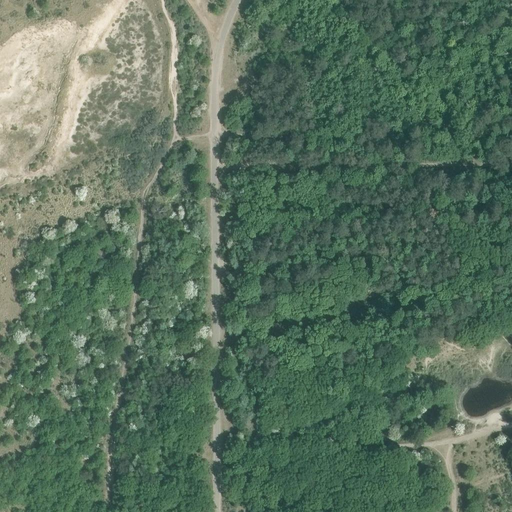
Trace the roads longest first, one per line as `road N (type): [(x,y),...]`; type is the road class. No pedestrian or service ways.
road 1 (unknown): [(213,135),(175,138),(144,196),(112,511)]
road 2 (unknown): [(213,135),(354,144),(511,99)]
road 3 (unknown): [(175,138),(164,0)]
